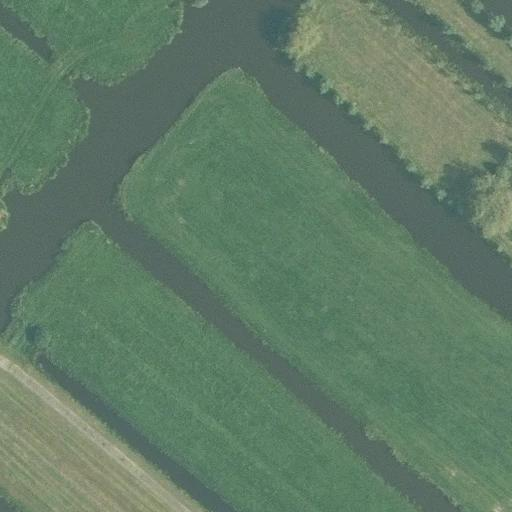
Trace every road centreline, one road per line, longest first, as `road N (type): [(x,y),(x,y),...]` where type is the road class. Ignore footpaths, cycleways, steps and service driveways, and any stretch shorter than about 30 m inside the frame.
road 1 (track): [(0,168),(55,76),(86,42),(169,0)]
road 2 (track): [(183,511),(0,361)]
